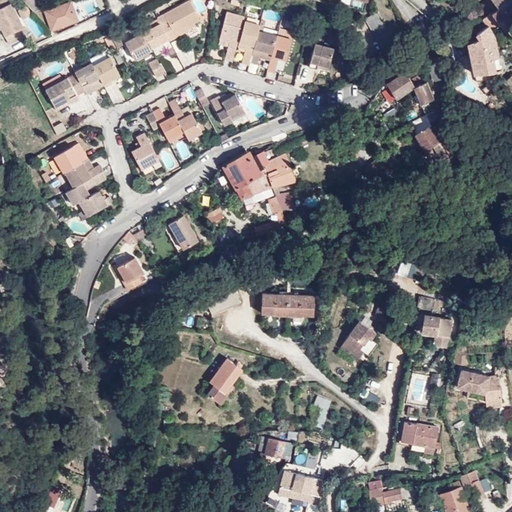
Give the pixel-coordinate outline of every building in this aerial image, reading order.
[(194,22),(199,19),(189,0),(157,17),(158,19),(166,35),(168,38),(169,40),(176,37),(173,33),(194,22)] [(511,0),(494,0),(499,7),(492,12),(503,26),(504,28),(511,22),(511,0)] [(51,33),(79,22),(71,1),(43,11),(51,33)] [(22,36),(18,29),(23,26),(11,3),(0,8),(0,24),(9,42),(22,36)] [(164,5),(155,10),(157,14),(166,9),(164,5)] [(244,15),(227,11),(219,36),(229,39),(224,57),(232,60),(244,15)] [(377,11),(366,18),(385,52),(391,49),(394,54),(399,51),(377,11)] [(166,35),(158,19),(148,24),(150,28),(143,32),(151,47),(159,43),(157,40),(166,35)] [(245,20),(239,40),(254,45),(258,29),(260,23),(245,20)] [(468,20),(462,22),(466,33),(474,29),(468,20)] [(176,37),(188,30),(188,29),(196,25),(194,22),(173,33),(176,37)] [(489,25),(476,33),(479,38),(467,42),(474,74),(492,72),(495,72),(493,57),(499,57),(495,37),(493,32),(489,25)] [(253,49),(250,60),(257,61),(259,55),(260,51),(271,54),(270,58),(267,69),(274,71),(278,56),(286,58),(291,36),(277,33),(277,34),(262,30),(258,29),(254,45),(253,49)] [(151,47),(143,32),(126,41),(135,58),(145,53),(144,52),(147,50),(148,52),(153,49),(151,47)] [(159,43),(168,38),(166,35),(157,40),(159,43)] [(238,45),(246,47),(253,49),(254,45),(239,40),(238,45)] [(319,61),(329,64),(334,46),(316,41),(309,63),(317,66),(318,64),(319,61)] [(171,55),(176,52),(172,45),(166,47),(171,55)] [(242,62),(249,63),(250,60),(253,49),(246,47),(242,62)] [(94,61),(76,71),(76,72),(86,89),(88,93),(95,89),(93,86),(92,84),(103,78),(104,82),(107,86),(114,82),(113,80),(112,78),(121,74),(111,55),(95,64),(94,61)] [(156,58),(148,62),(155,77),(163,72),(156,58)] [(429,70),(432,80),(444,76),(441,58),(428,61),(429,70)] [(405,71),(387,84),(397,98),(415,87),(411,79),(405,71)] [(77,94),(86,89),(76,72),(47,88),(56,106),(70,98),(72,102),(73,103),(80,99),(77,94)] [(493,79),(492,72),(474,74),(475,81),(484,80),(486,80),(493,79)] [(511,73),(503,81),(511,92),(511,73)] [(92,84),(93,86),(104,82),(103,78),(92,84)] [(493,83),(493,79),(486,80),(487,86),(484,86),(481,89),(486,96),(492,87),(492,84),(493,83)] [(427,82),(415,87),(421,104),(434,98),(427,82)] [(106,88),(114,104),(124,99),(115,83),(106,88)] [(185,87),(190,101),(197,99),(192,85),(185,87)] [(201,86),(195,90),(202,103),(208,100),(201,86)] [(222,99),(221,96),(219,94),(211,98),(224,123),(233,119),(230,115),(244,108),(236,92),(232,94),(230,90),(225,93),(227,97),(222,99)] [(170,101),(176,113),(177,114),(184,110),(177,97),(170,101)] [(57,110),(72,102),(70,98),(56,106),(57,110)] [(161,106),(154,109),(162,124),(170,140),(186,131),(188,134),(189,137),(203,130),(193,111),(186,115),(180,119),(177,114),(176,113),(167,117),(161,106)] [(230,115),(233,119),(246,112),(244,108),(230,115)] [(162,124),(154,109),(148,113),(155,127),(162,124)] [(180,119),(186,115),(184,110),(177,114),(180,119)] [(54,127),(58,135),(66,130),(63,123),(54,127)] [(454,152),(454,151),(446,136),(441,139),(437,133),(432,124),(415,133),(428,155),(436,150),(438,153),(447,148),(451,154),(454,152)] [(138,135),(140,140),(142,144),(139,146),(133,149),(142,165),(143,167),(160,158),(151,139),(146,130),(138,135)] [(170,140),(172,142),(188,134),(186,131),(170,140)] [(183,160),(191,156),(183,139),(175,143),(183,160)] [(84,160),(85,159),(89,157),(80,141),(74,145),(84,160)] [(103,169),(104,169),(100,162),(94,166),(91,168),(85,159),(84,160),(74,145),(56,155),(65,171),(66,171),(75,186),(85,180),(91,177),(103,169)] [(265,165),(269,159),(264,149),(255,153),(253,154),(250,150),(223,165),(242,198),(245,196),(245,197),(272,184),(265,165)] [(272,184),(276,194),(280,193),(277,183),(297,180),(287,152),(270,160),(269,159),(265,165),(272,184)] [(389,169),(380,156),(364,168),(372,181),(389,169)] [(91,168),(94,166),(89,157),(85,159),(91,168)] [(455,174),(470,173),(470,162),(454,163),(455,174)] [(107,177),(103,169),(91,177),(94,184),(107,177)] [(48,171),(43,173),(48,182),(52,179),(48,171)] [(94,184),(91,177),(85,180),(89,187),(94,184)] [(75,186),(68,189),(76,203),(81,200),(89,214),(115,200),(111,194),(106,196),(101,188),(93,193),(89,187),(85,180),(75,186)] [(284,227),(287,223),(276,194),(268,197),(274,212),(276,211),(282,228),(284,227)] [(219,204),(204,212),(206,216),(221,208),(219,204)] [(184,214),(169,222),(184,247),(195,241),(197,236),(184,214)] [(258,234),(272,230),(270,221),(255,226),(258,234)] [(184,247),(169,222),(165,225),(179,250),(184,247)] [(134,234),(138,240),(150,233),(147,227),(134,234)] [(71,239),(68,233),(69,233),(67,231),(63,233),(68,241),(71,239)] [(134,257),(117,266),(125,282),(123,283),(126,289),(141,281),(138,275),(142,273),(134,257)] [(235,288),(206,299),(211,312),(240,301),(235,288)] [(315,295),(263,291),(262,311),(313,315),(315,295)] [(435,299),(418,296),(417,306),(433,309),(435,299)] [(377,309),(384,311),(388,301),(380,299),(377,309)] [(432,343),(445,345),(450,318),(425,314),(421,333),(426,333),(434,335),(432,343)] [(203,328),(205,319),(198,317),(196,326),(203,328)] [(357,359),(362,351),(366,347),(368,348),(370,345),(372,340),(370,338),(375,332),(358,320),(340,346),(357,359)] [(426,333),(424,342),(432,343),(434,335),(426,333)] [(366,347),(362,351),(368,356),(377,343),(372,340),(370,345),(368,348),(366,347)] [(225,390),(231,381),(242,368),(240,367),(243,364),(239,361),(236,364),(227,357),(210,380),(214,383),(207,391),(220,402),(227,392),(225,390)] [(487,384),(489,376),(461,369),(456,386),(468,390),(485,393),(486,401),(486,407),(501,406),(499,387),(487,384)] [(413,375),(413,403),(427,403),(427,375),(413,375)] [(498,375),(489,376),(487,384),(499,387),(498,375)] [(234,383),(231,381),(225,390),(227,392),(234,383)] [(359,399),(376,406),(379,397),(363,390),(359,399)] [(485,393),(468,390),(466,397),(486,401),(485,393)] [(401,440),(425,444),(434,446),(437,447),(436,451),(440,452),(441,447),(440,447),(441,442),(435,440),(438,426),(405,420),(401,440)] [(287,440),(296,441),(298,433),(288,431),(287,440)] [(290,458),(294,443),(264,436),(261,450),(265,451),(265,452),(262,451),(261,455),(266,457),(266,453),(290,458)] [(293,458),(305,460),(307,446),(296,444),(293,458)] [(434,446),(425,444),(423,451),(432,452),(434,446)] [(474,469),(467,472),(471,481),(476,497),(484,494),(474,469)] [(313,494),(322,496),(326,480),(286,470),(280,493),(311,501),(313,494)] [(471,481),(467,472),(461,474),(464,484),(471,481)] [(447,501),(443,502),(446,511),(471,511),(459,479),(448,483),(450,489),(444,491),(447,501)] [(63,490),(52,486),(43,507),(54,511),(63,490)] [(383,491),(382,487),(367,490),(370,499),(374,499),(375,504),(385,502),(385,501),(383,491)] [(399,488),(383,491),(385,501),(401,498),(399,488)] [(320,504),(322,496),(313,494),(311,501),(320,504)] [(269,498),(267,505),(285,511),(286,511),(291,500),(282,497),(280,502),(269,498)]
